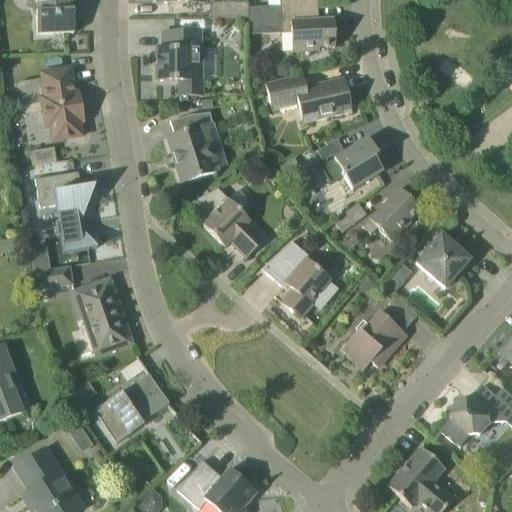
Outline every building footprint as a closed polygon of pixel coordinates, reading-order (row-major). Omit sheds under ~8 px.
[(34,0),(36,37),(51,36),(73,35),(72,13),(69,13),(69,4),(72,4),(71,0),(34,0)] [(248,4),(209,4),(209,20),(248,20),(248,4)] [(336,28),(333,28),(333,21),(310,22),(309,7),(279,8),(248,9),(248,37),(290,35),(291,54),(318,53),(318,50),(334,49),(334,42),(337,42),(336,28)] [(199,83),(199,52),(199,34),(162,34),(162,50),(156,50),(156,83),(177,83),(177,97),(200,97),(200,83),(199,83)] [(24,119),(43,116),(46,130),(49,130),(52,143),(81,138),(79,125),(83,124),(78,94),(74,95),(70,70),(40,75),(41,80),(18,85),(21,105),(24,119)] [(351,115),(343,80),(305,89),(302,77),(264,86),(271,113),(297,107),(302,126),(351,115)] [(211,112),(211,102),(201,102),(201,112),(211,112)] [(220,152),(212,126),(209,116),(189,118),(169,124),(173,137),(166,140),(180,185),(216,174),(215,170),(225,167),(220,152)] [(322,161),(343,153),(339,141),(318,149),(322,161)] [(351,192),(382,174),(374,160),(377,158),(367,141),(319,169),(329,187),(343,178),(351,192)] [(29,154),(32,168),(56,164),(53,150),(29,154)] [(293,160),(278,169),(287,184),(302,175),(293,160)] [(81,222),(94,188),(80,191),(77,175),(34,182),(39,210),(55,208),(57,225),(54,226),(57,240),(60,239),(62,256),(96,250),(83,234),(79,235),(77,223),(81,222)] [(398,191),(361,229),(370,237),(377,230),(390,244),(410,224),(407,222),(418,211),(398,191)] [(245,261),(266,241),(249,224),(249,223),(228,202),(202,227),(223,249),(228,244),(245,261)] [(365,218),(357,206),(333,224),(341,236),(365,218)] [(469,262),(440,237),(415,266),(444,291),(469,262)] [(297,250),(271,280),(289,296),(281,306),(299,321),(310,307),(308,305),(328,282),(306,263),(308,260),(297,250)] [(71,287),(68,269),(33,275),(36,293),(71,287)] [(392,294),(399,286),(391,279),(384,287),(392,294)] [(73,294),(95,358),(131,346),(109,282),(73,294)] [(360,336),(357,334),(341,352),(356,365),(359,362),(366,369),(370,364),(377,371),(405,338),(402,335),(417,317),(396,299),(381,317),(378,314),(360,336)] [(511,343),(501,355),(511,364),(511,343)] [(12,375),(2,348),(0,348),(0,422),(21,414),(7,377),(12,375)] [(123,373),(131,384),(148,371),(139,361),(123,373)] [(168,406),(148,376),(129,389),(93,413),(115,446),(142,428),(140,425),(168,406)] [(67,395),(75,409),(94,397),(86,384),(67,395)] [(507,424),(511,417),(511,411),(484,387),(473,400),(463,400),(452,412),(453,422),(470,437),(480,437),(491,425),(507,424)] [(65,430),(72,441),(83,435),(75,424),(65,430)] [(19,497),(28,511),(79,511),(83,510),(44,450),(13,470),(27,492),(19,497)] [(434,483),(443,471),(419,450),(386,489),(410,510),(415,505),(423,511),(443,511),(454,500),(434,483)] [(249,489),(229,471),(221,480),(202,464),(176,493),(197,511),(198,511),(206,504),(214,511),(245,511),(243,510),(250,501),(249,489)] [(160,499),(151,492),(138,507),(144,511),(159,511),(161,510),(160,499)]
